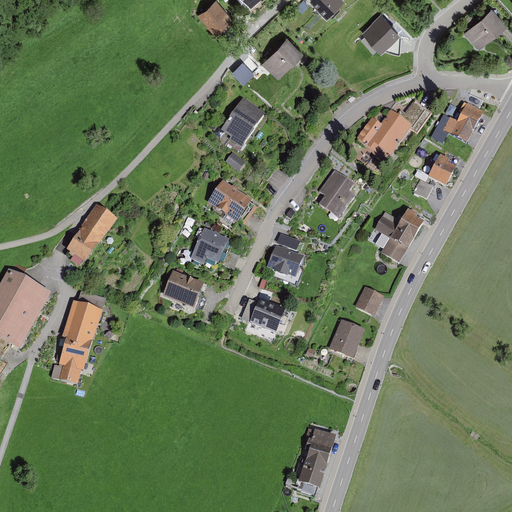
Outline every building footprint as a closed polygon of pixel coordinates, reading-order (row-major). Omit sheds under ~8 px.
[(327,21),(345,2),(342,0),(312,0),(310,3),(327,21)] [(229,22),(213,2),(197,14),(213,35),(229,22)] [(506,29),(492,13),(466,34),(480,51),(506,29)] [(362,36),(381,56),(400,38),(381,18),(362,36)] [(302,55),(286,40),(262,65),(278,81),(302,55)] [(265,116),(242,99),(217,134),(240,150),(265,116)] [(429,115),(413,104),(401,122),(392,116),(370,147),(390,161),(411,132),(414,135),(429,115)] [(483,116),(466,107),(456,125),(444,118),(436,133),(465,149),(483,116)] [(245,165),(233,156),(227,164),(239,173),(245,165)] [(451,166),(439,159),(426,180),(446,191),(455,176),(447,172),(451,166)] [(353,191),(336,176),(312,202),(335,223),(353,203),(347,198),(353,191)] [(251,199),(223,180),(209,201),(237,220),(251,199)] [(116,224),(99,212),(68,256),(86,268),(116,224)] [(424,225),(405,213),(397,227),(380,216),(370,232),(386,242),(379,252),(398,265),(424,225)] [(224,244),(199,234),(187,263),(202,268),(205,263),(215,267),(224,244)] [(303,263),(274,249),(263,271),(292,285),(303,263)] [(0,336),(20,347),(50,292),(12,271),(0,291),(0,336)] [(199,286),(171,274),(160,298),(189,310),(199,286)] [(382,300),(365,289),(353,308),(370,319),(382,300)] [(103,303),(82,297),(54,382),(75,388),(103,303)] [(283,312),(258,303),(249,326),(273,336),(283,312)] [(364,332),(341,322),(328,352),(351,362),(364,332)] [(331,438),(310,431),(294,482),(314,489),(331,438)]
